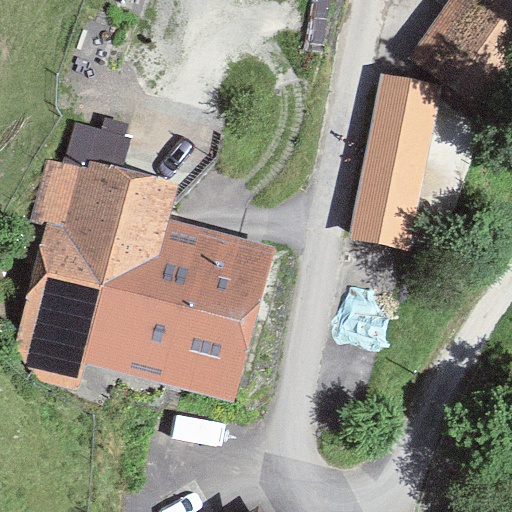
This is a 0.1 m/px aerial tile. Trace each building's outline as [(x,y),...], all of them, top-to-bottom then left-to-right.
[(303,0),(197,0),(195,8),(293,35),(303,0)] [(511,54),(511,0),(485,0),(433,75),(476,106),(511,54)] [(403,246),(433,99),(385,89),(356,237),(403,246)] [(73,158),(122,166),(128,131),(79,122),(73,158)] [(154,253),(170,197),(63,167),(45,228),(60,232),(24,360),(68,372),(79,333),(224,374),(258,253),(206,238),(198,266),(154,253)]
